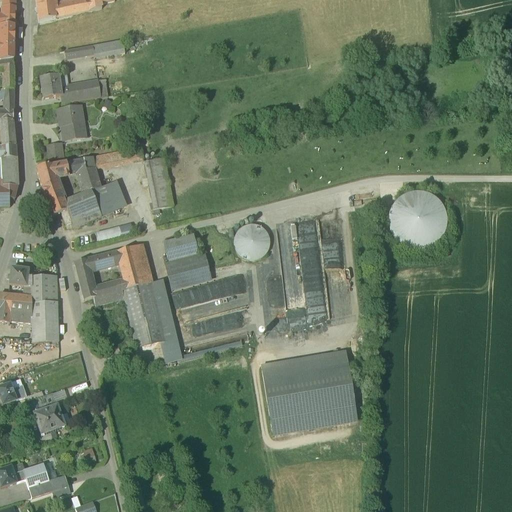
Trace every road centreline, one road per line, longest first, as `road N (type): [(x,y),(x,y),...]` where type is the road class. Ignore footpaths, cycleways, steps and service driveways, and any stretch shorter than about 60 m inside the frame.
road 1 (unclassified): [(511,179),(375,179),(65,261)]
road 2 (residential): [(124,511),(65,261)]
road 3 (unclassified): [(25,0),(24,193)]
